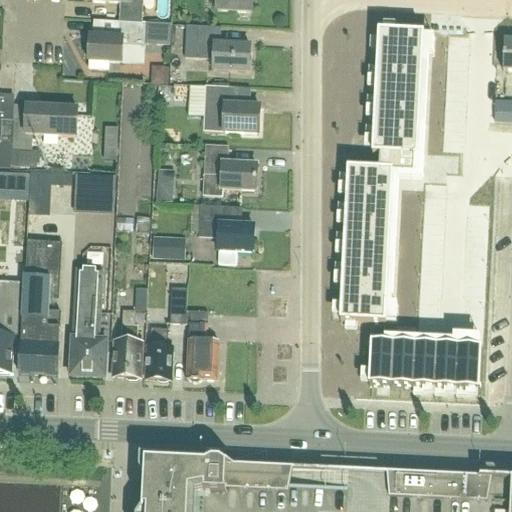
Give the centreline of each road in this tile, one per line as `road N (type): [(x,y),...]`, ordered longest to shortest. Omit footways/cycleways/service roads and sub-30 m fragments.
road 1 (unclassified): [(311,441),(312,0)]
road 2 (unknown): [(310,170),(372,179),(391,194),(409,238),(395,361),(310,371)]
road 3 (tertiary): [(311,441),(0,429)]
road 4 (tertiary): [(511,449),(311,441)]
road 5 (residential): [(480,11),(312,0)]
